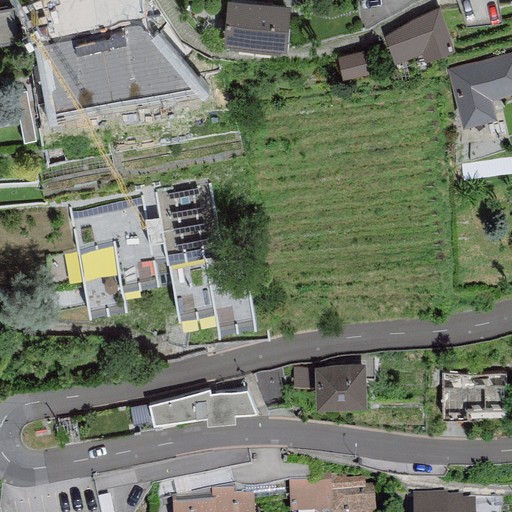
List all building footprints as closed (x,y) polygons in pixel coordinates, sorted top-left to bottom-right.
[(15,0),(20,17),(23,16),(53,8),(64,5),(62,0),(15,0)] [(150,0),(119,0),(118,19),(140,22),(161,24),(163,12),(150,11),(150,0)] [(290,0),(226,0),(223,37),(229,38),(229,40),(280,44),(281,42),(287,42),(290,0)] [(382,32),(393,59),(421,46),(425,54),(453,41),(439,4),(382,32)] [(43,18),(46,34),(56,32),(70,29),(64,5),(53,8),(56,16),(43,18)] [(0,38),(17,35),(11,6),(0,7),(0,38)] [(70,29),(56,32),(61,59),(50,62),(58,100),(128,87),(132,107),(194,97),(187,55),(162,28),(141,31),(140,22),(118,19),(90,18),(72,20),(73,28),(70,29)] [(339,53),(342,71),(368,66),(364,47),(339,53)] [(511,88),(511,49),(448,67),(462,121),(497,111),(492,94),(511,88)] [(36,135),(26,90),(14,92),(23,138),(36,135)] [(207,181),(70,209),(89,310),(127,302),(124,281),(156,275),(158,289),(173,286),(179,312),(215,305),(219,326),(258,319),(241,240),(221,244),(207,181)] [(365,359),(314,360),(314,366),(315,383),(316,400),(366,398),(365,359)] [(315,383),(314,366),(293,367),(293,383),(315,383)] [(505,370),(441,371),(442,412),(506,411),(505,370)] [(209,385),(149,400),(154,418),(206,408),(206,416),(235,412),(234,404),(256,403),(247,383),(210,389),(209,385)] [(315,479),(289,481),(289,511),(370,511),(375,511),(375,484),(365,484),(365,477),(345,477),(344,472),(314,473),(315,479)] [(211,494),(172,495),(172,511),(254,511),(254,492),(236,493),(235,488),(211,489),(211,494)] [(446,493),(411,494),(411,511),(474,511),(475,500),(463,500),(462,495),(446,495),(446,493)]
